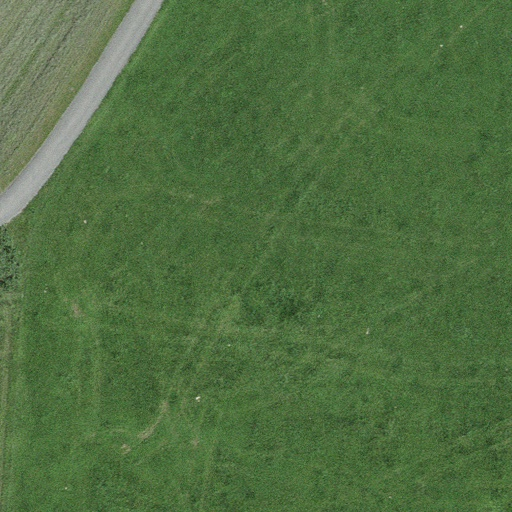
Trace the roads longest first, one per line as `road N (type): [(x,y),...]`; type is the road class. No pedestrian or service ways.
road 1 (track): [(0,240),(23,430),(15,511)]
road 2 (track): [(0,208),(70,133),(162,0)]
